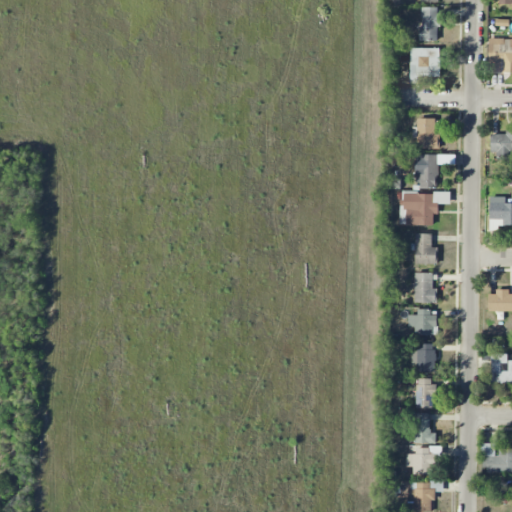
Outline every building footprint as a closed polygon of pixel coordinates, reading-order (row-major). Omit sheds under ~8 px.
[(420,41),(439,41),(439,8),(421,7),(420,41)] [(511,73),(511,38),(491,39),(491,73),(511,73)] [(440,48),(410,49),(411,83),(418,83),(418,77),(441,76),(440,48)] [(436,119),(418,118),(417,148),(440,149),(440,134),(435,134),(436,119)] [(511,130),(505,131),(505,134),(491,134),(491,152),(499,153),(499,160),(511,160),(511,152),(511,130)] [(417,188),(438,188),(437,154),(417,154),(417,188)] [(450,193),(403,193),(403,226),(433,226),(433,214),(439,214),(439,204),(450,204),(450,193)] [(489,230),(499,230),(499,225),(511,225),(511,203),(506,203),(506,197),(490,197),(489,230)] [(414,264),(438,264),(438,248),(432,248),(432,234),(416,234),(416,244),(414,244),(414,264)] [(415,302),(438,303),(438,289),(434,289),(434,273),(415,273),(415,302)] [(489,312),(511,311),(511,293),(510,294),(510,291),(489,292),(489,312)] [(409,315),(409,327),(415,327),(415,336),(436,336),(436,315),(433,315),(433,310),(418,310),(418,315),(409,315)] [(435,372),(435,344),(417,344),(417,372),(435,372)] [(511,383),(511,360),(507,361),(507,354),(492,353),(491,383),(511,383)] [(435,379),(417,378),(416,408),(433,408),(434,396),(435,379)] [(436,444),(436,433),(430,433),(431,413),(414,413),(414,443),(436,444)] [(511,448),(497,449),(496,443),(483,444),(483,473),(511,472),(511,448)] [(437,475),(437,447),(416,447),(416,454),(407,454),(406,467),(413,467),(413,474),(437,475)] [(432,511),(432,500),(434,500),(433,483),(416,483),(417,490),(407,490),(407,500),(415,500),(414,511),(432,511)]
